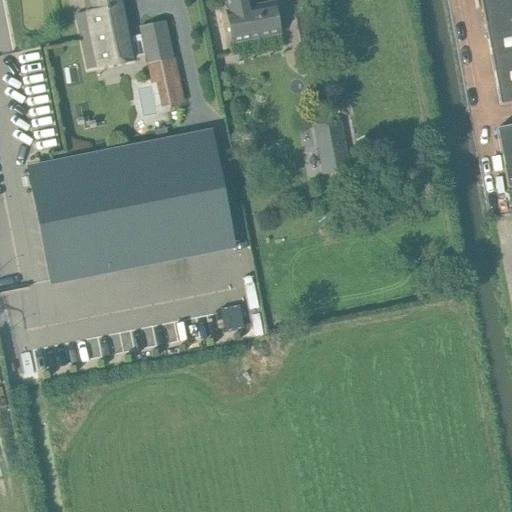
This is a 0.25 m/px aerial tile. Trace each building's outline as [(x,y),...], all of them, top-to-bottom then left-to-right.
[(90,0),(93,11),(75,15),(80,34),(88,68),(99,66),(111,65),(145,58),(147,64),(170,59),(162,22),(142,26),(144,33),(129,36),(121,0),(90,0)] [(226,12),(232,43),(279,34),(273,3),(253,7),(251,0),(224,0),(227,12),(226,12)] [(511,0),(479,0),(499,105),(511,102),(511,0)] [(472,62),(478,94),(494,91),(489,59),(472,62)] [(340,125),(311,130),(320,178),(348,174),(340,125)] [(511,125),(496,129),(507,188),(511,187),(511,125)] [(67,163),(30,170),(52,281),(230,246),(208,135),(67,163)] [(410,148),(391,151),(393,166),(412,164),(410,148)] [(220,313),(223,329),(242,325),(238,309),(220,313)]
